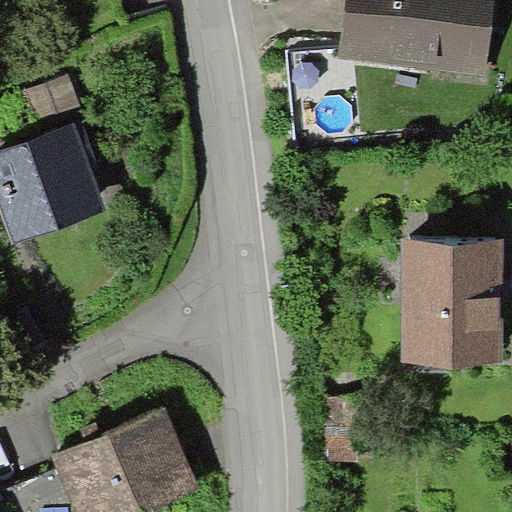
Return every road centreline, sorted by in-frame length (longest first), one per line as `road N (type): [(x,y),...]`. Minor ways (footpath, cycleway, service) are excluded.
road 1 (residential): [(202,0),(224,121),(239,303)]
road 2 (residential): [(239,303),(173,318),(0,411)]
road 3 (residential): [(250,511),(239,303)]
